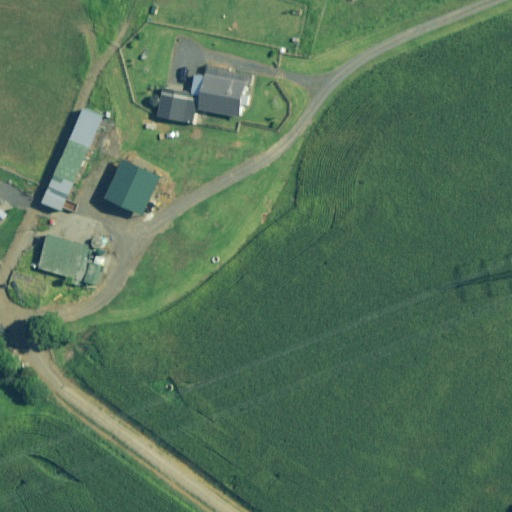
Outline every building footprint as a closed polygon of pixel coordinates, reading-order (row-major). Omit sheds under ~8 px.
[(164,89),(159,116),(196,122),(198,111),(240,118),(246,82),(196,73),(193,93),(164,89)] [(161,95),(152,94),(150,106),(160,107),(161,95)] [(102,98),(98,106),(114,114),(118,106),(102,98)] [(112,115),(92,107),(51,203),(71,211),(112,115)] [(156,199),(146,194),(127,186),(115,212),(134,220),(142,202),(152,206),(156,199)] [(0,226),(15,212),(0,196),(0,226)] [(91,258),(95,246),(57,234),(46,267),(68,274),(66,280),(71,282),(73,276),(78,278),(76,282),(85,285),(93,259),(91,258)] [(111,238),(100,235),(97,246),(108,249),(111,238)] [(108,264),(99,261),(94,281),(102,283),(108,264)]
